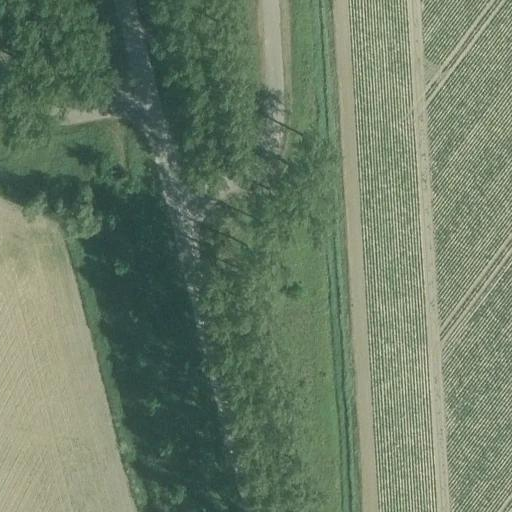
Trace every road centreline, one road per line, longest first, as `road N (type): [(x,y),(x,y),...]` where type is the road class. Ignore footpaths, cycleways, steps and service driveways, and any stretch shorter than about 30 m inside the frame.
road 1 (unclassified): [(248,511),(173,196)]
road 2 (unclassified): [(274,0),(274,141),(245,175),(173,196)]
road 3 (unclassified): [(145,102),(57,119),(22,104),(0,64)]
